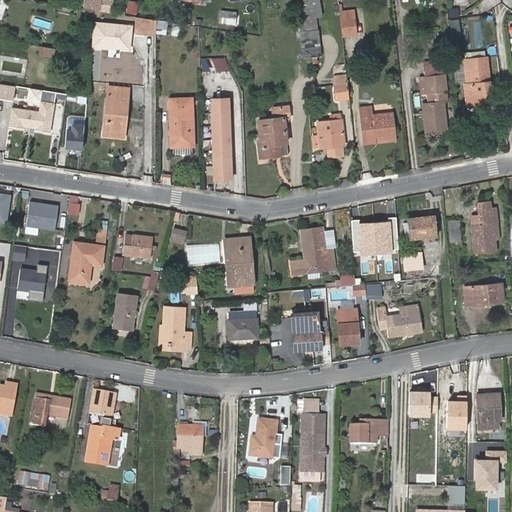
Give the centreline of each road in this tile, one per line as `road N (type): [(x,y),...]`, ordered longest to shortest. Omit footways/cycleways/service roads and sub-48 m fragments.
road 1 (residential): [(511,164),(267,209),(0,170)]
road 2 (residential): [(511,344),(235,386),(0,349)]
road 3 (unknown): [(422,181),(401,0)]
road 4 (unknown): [(246,206),(235,102),(225,86),(193,71)]
road 5 (unknown): [(456,352),(470,484)]
